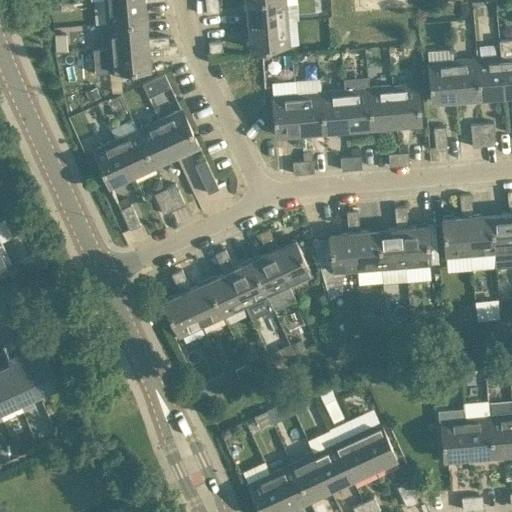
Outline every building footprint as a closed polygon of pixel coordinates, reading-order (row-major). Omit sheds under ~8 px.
[(146,18),(144,0),(105,0),(107,21),(146,18)] [(218,0),(206,1),(207,12),(219,10),(218,0)] [(289,19),(287,0),(246,0),(248,22),(289,19)] [(61,11),(61,2),(52,2),(52,12),(61,11)] [(107,21),(109,45),(148,42),(149,47),(159,46),(158,35),(148,36),(146,18),(107,21)] [(289,19),(248,22),(251,47),(270,45),(291,43),(289,19)] [(158,35),(159,46),(169,45),(168,34),(158,35)] [(511,92),(511,36),(499,38),(504,93),(511,92)] [(504,93),(499,38),(498,38),(500,54),(477,56),(480,95),(504,93)] [(210,50),(212,50),(223,49),(222,39),(209,40),(210,50)] [(109,45),(111,70),(150,66),(149,47),(148,42),(109,45)] [(477,56),(453,58),(456,97),(480,95),(477,56)] [(456,97),(453,58),(428,60),(431,99),(456,97)] [(422,68),(421,60),(413,61),(414,69),(422,68)] [(151,77),(157,90),(171,84),(164,71),(151,77)] [(418,81),(393,83),(396,122),(421,120),(418,81)] [(369,85),(372,124),(396,122),(393,83),(369,85)] [(100,95),(96,85),(85,90),(89,99),(100,95)] [(369,85),(345,87),(348,126),(372,124),(369,85)] [(321,89),(324,128),(348,126),(345,87),(321,89)] [(321,89),(297,91),(300,130),(324,128),(321,89)] [(300,130),(297,91),(272,94),(275,133),(300,130)] [(182,106),(159,117),(176,153),(199,142),(182,106)] [(154,163),(176,153),(159,117),(138,127),(154,163)] [(494,120),(482,121),(484,144),(496,142),(494,120)] [(473,145),(484,144),(482,121),(471,122),(473,145)] [(445,124),(433,125),(435,148),(447,147),(445,124)] [(154,163),(138,127),(116,137),(132,173),(154,163)] [(132,173),(116,137),(93,147),(109,183),(132,173)] [(409,149),(398,150),(400,163),(410,162),(409,149)] [(389,164),(400,163),(398,150),(388,151),(389,164)] [(361,153),(351,154),(352,167),(362,166),(361,153)] [(342,168),(352,167),(351,154),(340,155),(342,168)] [(313,157),(303,158),(304,171),(314,170),(313,157)] [(219,186),(210,166),(206,158),(195,163),(208,191),(219,186)] [(294,172),(304,171),(303,158),(293,159),(294,172)] [(155,191),(165,186),(160,176),(154,179),(152,185),(155,191)] [(175,181),(165,186),(174,207),(185,202),(175,181)] [(164,212),(174,207),(165,186),(154,191),(164,212)] [(472,203),(471,192),(460,193),(461,204),(472,203)] [(121,206),(130,202),(127,195),(118,199),(121,206)] [(511,199),(509,199),(510,210),(491,211),(495,250),(511,248),(511,199)] [(120,207),(130,227),(141,222),(131,202),(130,202),(121,206),(120,207)] [(446,255),(471,252),(467,213),(473,213),(472,203),(461,204),(462,214),(442,215),(446,255)] [(395,215),(407,214),(406,204),(395,205),(395,215)] [(348,219),(359,218),(358,208),(347,209),(348,219)] [(471,252),(495,250),(491,211),(473,213),(467,213),(471,252)] [(382,266),(405,263),(402,225),(408,224),(407,214),(395,215),(396,225),(378,227),(382,266)] [(329,231),(331,251),(333,270),(358,268),(354,229),(360,228),(359,218),(348,219),(349,229),(329,231)] [(427,223),(408,224),(402,225),(405,263),(430,261),(429,243),(427,223)] [(259,231),(263,241),(274,236),(269,227),(259,231)] [(382,266),(378,227),(360,228),(354,229),(358,268),(382,266)] [(295,297),(289,284),(273,248),(278,246),(274,236),(263,241),(268,250),(251,258),(268,294),(267,294),(273,307),(295,297)] [(273,248),(289,284),(312,274),(295,237),(278,246),(273,248)] [(215,252),(220,261),(230,257),(226,247),(215,252)] [(224,314),(246,304),(229,268),(234,266),(230,257),(220,261),(224,270),(207,278),(224,314)] [(246,304),(252,317),(273,307),(267,294),(268,294),(251,258),(234,266),(229,268),(246,304)] [(15,263),(7,266),(11,275),(19,271),(15,263)] [(176,281),(186,277),(182,267),(172,272),(176,281)] [(179,334),(202,324),(186,288),(191,286),(186,277),(176,281),(181,291),(163,299),(179,334)] [(202,324),(224,314),(207,278),(191,286),(186,288),(202,324)] [(497,297),(476,299),(478,317),(499,315),(497,297)] [(509,314),(508,302),(499,302),(500,315),(509,314)] [(363,330),(378,328),(377,313),(362,314),(363,330)] [(15,337),(39,390),(59,382),(42,346),(33,351),(24,333),(15,337)] [(20,399),(39,390),(15,337),(3,343),(11,361),(4,364),(20,399)] [(302,337),(291,342),(295,351),(306,346),(302,337)] [(280,347),(285,357),(286,358),(295,353),(294,352),(290,342),(280,347)] [(272,362),(265,345),(255,350),(262,366),(272,362)] [(485,358),(486,366),(486,367),(486,368),(497,367),(496,357),(485,358)] [(466,360),(466,369),(476,368),(475,360),(466,360)] [(240,378),(251,373),(246,362),(235,368),(240,378)] [(20,400),(20,399),(4,364),(0,365),(0,405),(1,408),(0,408),(0,409),(3,418),(24,408),(20,400)] [(375,382),(390,381),(389,367),(374,368),(375,382)] [(197,382),(204,396),(207,395),(216,390),(210,379),(206,378),(197,382)] [(335,396),(329,384),(318,389),(324,401),(325,401),(335,396)] [(269,407),(267,408),(273,421),(285,416),(279,402),(269,407)] [(511,411),(489,413),(493,452),(511,450),(511,411)] [(489,413),(465,415),(469,454),(493,452),(489,413)] [(469,454),(465,415),(440,417),(444,456),(469,454)] [(380,420),(357,431),(374,466),(397,456),(380,420)] [(357,431),(336,441),(352,476),(374,466),(357,431)] [(314,451),(330,486),(352,476),(336,441),(314,451)] [(314,451),(292,461),(309,496),(330,486),(314,451)] [(242,470),(248,482),(262,511),(275,511),(287,507),(270,471),(265,459),(242,470)] [(270,471),(287,507),(309,496),(292,461),(270,471)] [(408,479),(397,484),(406,505),(417,500),(408,479)] [(482,493),(472,494),(473,507),(483,506),(482,493)] [(473,507),(472,494),(462,495),(463,508),(473,507)] [(381,511),(374,495),(363,500),(368,511),(381,511)] [(355,511),(368,511),(363,500),(352,505),(355,511)]
